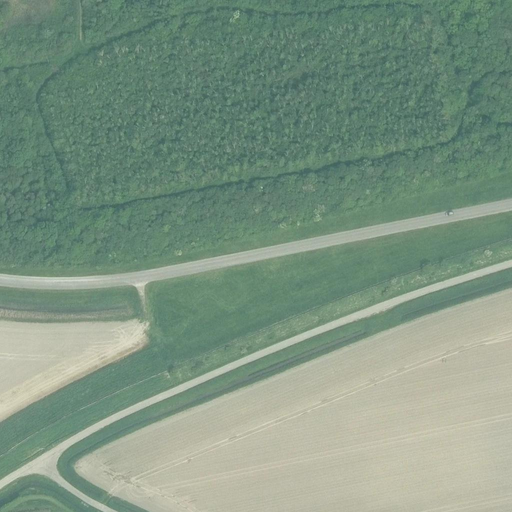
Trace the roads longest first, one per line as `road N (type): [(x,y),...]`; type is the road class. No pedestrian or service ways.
road 1 (tertiary): [(0,279),(82,286),(511,203)]
road 2 (unclassified): [(39,461),(110,420),(353,317),(511,265)]
